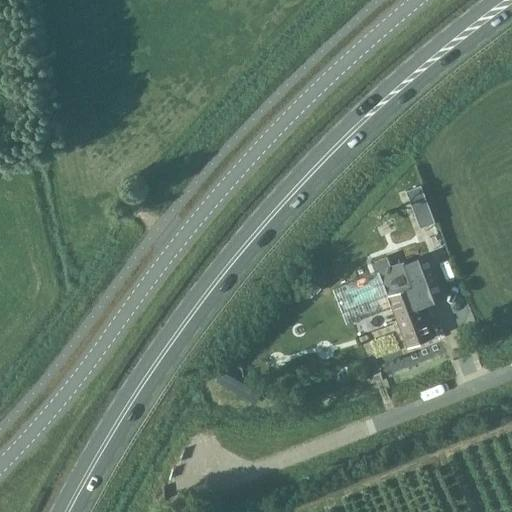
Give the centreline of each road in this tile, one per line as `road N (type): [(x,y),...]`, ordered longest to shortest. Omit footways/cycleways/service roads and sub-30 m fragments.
road 1 (unclassified): [(0,467),(259,149),(419,0)]
road 2 (primary): [(354,128),(207,291),(67,511)]
road 3 (unclassified): [(217,486),(511,371)]
road 4 (primary): [(354,128),(511,11)]
road 5 (primary): [(494,0),(368,105),(354,128)]
